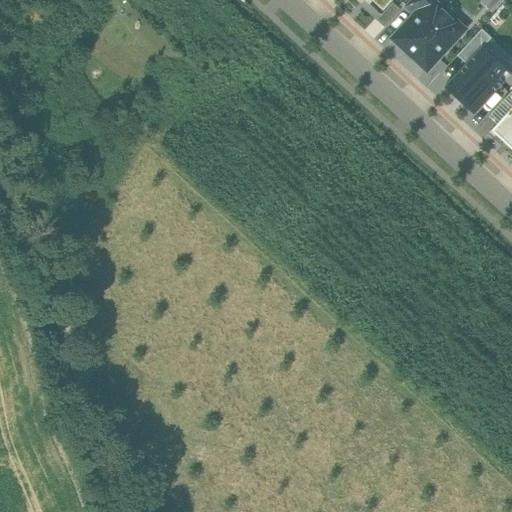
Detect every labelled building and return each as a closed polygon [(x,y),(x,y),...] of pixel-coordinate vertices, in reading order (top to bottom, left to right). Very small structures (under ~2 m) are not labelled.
[(372,0),(375,3),(383,10),(392,0),(372,0)] [(464,29),(433,0),(427,0),(419,9),(392,38),(427,70),(464,29)] [(387,39),(412,13),(404,6),(379,32),(387,39)] [(32,9),(22,19),(34,31),(45,21),(32,9)] [(511,73),(482,45),(444,86),(473,113),(511,73)] [(511,109),(491,133),(511,151),(511,109)]
